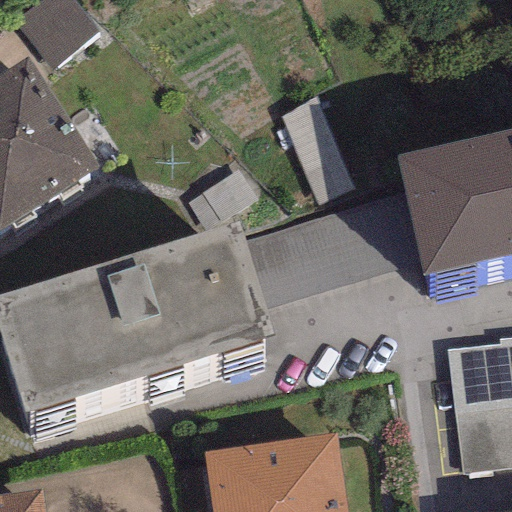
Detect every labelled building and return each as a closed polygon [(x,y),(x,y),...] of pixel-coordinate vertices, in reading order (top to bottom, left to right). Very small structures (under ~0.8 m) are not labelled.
[(32,23),(58,77),(98,57),(72,3),(32,23)] [(2,69),(0,70),(0,221),(74,170),(2,69)] [(511,146),(392,170),(416,291),(511,271),(511,146)] [(234,249),(0,317),(0,365),(21,436),(268,364),(234,249)] [(511,350),(444,358),(458,479),(511,472),(511,350)] [(343,511),(336,448),(183,467),(188,511),(343,511)] [(31,511),(30,501),(0,504),(0,511),(31,511)]
